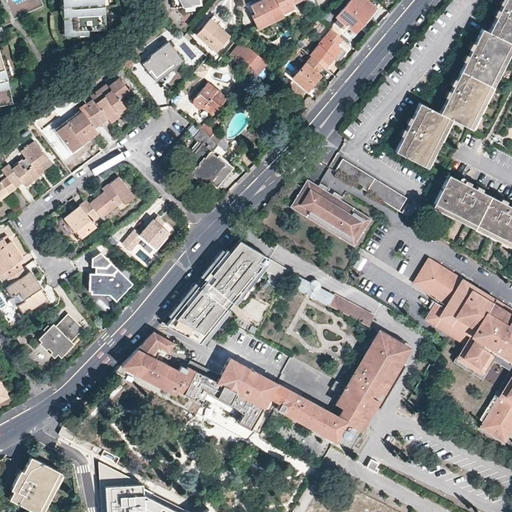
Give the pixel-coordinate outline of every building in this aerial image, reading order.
[(61,0),(63,9),(64,36),(106,33),(105,8),(103,0),(61,0)] [(275,0),(258,0),(249,4),(254,13),(250,14),(256,28),(283,16),(282,14),(275,0)] [(275,0),(282,14),(304,3),(302,0),(275,0)] [(354,34),(375,9),(364,0),(349,0),(334,18),(354,34)] [(418,103),(393,151),(422,166),(447,118),(466,128),(510,43),(511,44),(511,0),(505,0),(489,33),(481,29),(438,113),(418,103)] [(196,33),(215,49),(228,34),(215,24),(219,19),(213,14),(209,19),(209,18),(196,33)] [(339,38),(328,29),(308,54),(322,66),(323,67),(331,57),(338,48),(334,44),(339,38)] [(267,62),(242,41),(229,55),(255,77),(267,62)] [(173,64),(176,67),(184,60),(168,42),(152,55),(152,56),(143,64),(155,79),(173,64)] [(0,111),(1,111),(0,108),(0,103),(14,101),(10,77),(8,70),(0,46),(0,111)] [(342,51),(338,48),(331,57),(334,60),(342,51)] [(133,62),(124,51),(119,55),(127,66),(133,62)] [(308,54),(307,53),(304,56),(307,59),(291,78),(306,91),(319,75),(316,72),(322,66),(308,54)] [(156,81),(176,67),(173,64),(155,79),(156,81)] [(207,72),(200,66),(196,71),(204,76),(207,72)] [(232,77),(256,98),(259,93),(255,89),(256,87),(237,71),(232,77)] [(95,97),(88,102),(102,122),(109,116),(108,115),(118,109),(120,111),(128,104),(121,95),(130,88),(121,76),(112,83),(110,80),(92,94),(95,97)] [(228,96),(209,80),(202,89),(196,95),(194,98),(193,100),(193,102),(195,105),(198,106),(201,106),(204,105),(213,113),(228,96)] [(102,122),(88,102),(80,107),(82,110),(82,111),(59,129),(72,147),(81,140),(83,142),(99,131),(96,127),(102,122)] [(130,107),(128,104),(120,111),(118,109),(108,115),(109,116),(112,120),(130,107)] [(201,129),(210,136),(216,130),(207,122),(201,129)] [(210,136),(201,129),(194,136),(204,145),(187,164),(193,172),(191,174),(199,179),(203,174),(217,186),(234,166),(219,153),(218,156),(212,150),(218,143),(217,142),(210,136)] [(222,135),(216,130),(210,136),(217,142),(222,135)] [(9,163),(2,168),(8,176),(16,187),(24,182),(26,185),(40,175),(39,173),(52,164),(52,162),(36,140),(30,145),(29,144),(26,146),(27,148),(22,151),(26,156),(11,166),(9,163)] [(81,140),(72,147),(74,150),(83,142),(81,140)] [(343,159),(335,172),(398,211),(406,198),(343,159)] [(511,207),(447,175),(433,202),(511,242),(511,207)] [(0,198),(16,187),(8,176),(1,181),(0,180),(0,198)] [(104,191),(90,202),(100,216),(101,217),(122,201),(124,203),(133,196),(118,176),(109,182),(111,185),(104,191)] [(102,188),(104,191),(111,185),(109,182),(102,188)] [(357,240),(366,226),(352,217),(355,211),(341,203),(345,197),(322,183),(315,194),(307,189),(298,203),(312,212),(310,215),(322,222),(323,219),(342,231),(357,240)] [(87,199),(63,217),(73,230),(76,229),(82,236),(97,225),(93,221),(100,216),(90,202),(87,199)] [(312,212),(298,203),(296,206),(310,215),(312,212)] [(406,203),(401,212),(409,217),(414,208),(406,203)] [(158,214),(153,219),(160,224),(164,219),(158,214)] [(153,219),(152,218),(139,232),(135,229),(123,242),(131,250),(142,236),(154,247),(168,231),(160,224),(153,219)] [(342,231),(323,219),(322,222),(340,233),(342,231)] [(357,240),(342,231),(340,233),(355,243),(357,240)] [(267,237),(258,233),(256,237),(264,242),(267,237)] [(0,262),(9,277),(24,267),(26,266),(22,259),(24,258),(13,240),(9,243),(5,237),(0,240),(0,262)] [(261,266),(268,257),(238,239),(229,251),(226,248),(224,251),(203,278),(206,280),(232,302),(261,266)] [(511,308),(428,256),(427,259),(511,311),(511,308)] [(288,269),(268,257),(261,266),(282,279),(288,269)] [(511,311),(427,259),(422,266),(420,265),(415,272),(417,273),(413,280),(434,293),(426,306),(431,309),(425,318),(441,327),(444,322),(457,329),(455,333),(469,341),(467,344),(458,358),(480,371),(491,353),(511,366),(511,377),(502,395),(496,391),(479,419),(484,423),(482,427),(497,436),(495,438),(504,444),(511,430),(511,311)] [(94,272),(93,277),(92,289),(107,291),(115,299),(132,281),(111,261),(107,266),(101,266),(101,267),(101,272),(97,272),(94,272)] [(0,268),(6,279),(9,277),(0,262),(0,268)] [(28,274),(24,267),(9,277),(14,284),(9,286),(15,296),(23,291),(27,299),(20,304),(26,312),(31,308),(32,309),(49,298),(42,287),(40,288),(38,284),(40,282),(33,271),(28,274)] [(296,273),(290,284),(366,325),(373,314),(319,285),(321,283),(320,280),(318,278),(315,277),(313,277),(311,279),(310,280),(296,273)] [(206,280),(203,283),(207,286),(204,290),(227,308),(232,302),(206,280)] [(199,342),(227,308),(204,290),(207,286),(203,283),(200,286),(197,284),(171,317),(165,324),(199,342)] [(113,301),(115,299),(107,291),(92,289),(92,292),(106,293),(113,301)] [(59,352),(65,348),(69,353),(78,345),(76,343),(89,331),(76,316),(62,329),(59,331),(58,330),(57,328),(53,323),(49,327),(51,330),(43,336),(58,354),(59,352)] [(455,333),(457,329),(444,322),(441,327),(467,344),(469,341),(455,333)] [(361,426),(373,405),(378,408),(403,364),(399,362),(409,345),(394,337),(392,340),(377,330),(343,386),(333,380),(328,388),(338,394),(334,402),(341,406),(336,415),(354,425),(355,423),(361,426)] [(150,334),(114,371),(129,379),(133,370),(175,393),(177,388),(196,399),(197,396),(204,400),(206,398),(233,412),(231,415),(238,418),(236,421),(256,432),(276,397),(280,400),(275,408),(348,449),(361,426),(355,423),(354,425),(336,415),(227,356),(218,374),(189,359),(185,365),(181,362),(177,368),(152,355),(157,346),(168,352),(173,343),(152,331),(150,334)] [(63,358),(69,353),(65,348),(59,352),(63,358)] [(480,371),(458,358),(455,363),(482,380),(493,362),(509,371),(496,391),(502,395),(511,377),(511,366),(491,353),(480,371)] [(36,511),(59,470),(34,456),(25,471),(22,477),(20,476),(13,488),(15,489),(11,498),(30,509),(28,511),(36,511)] [(375,471),(378,462),(369,459),(366,467),(375,471)] [(211,511),(208,508),(201,511),(182,511),(184,508),(151,493),(150,496),(142,492),(141,484),(98,461),(100,497),(104,500),(105,511),(211,511)] [(41,511),(63,472),(59,470),(36,511),(41,511)] [(390,511),(348,493),(341,509),(348,511),(390,511)] [(309,511),(328,511),(329,509),(315,502),(309,511)]
